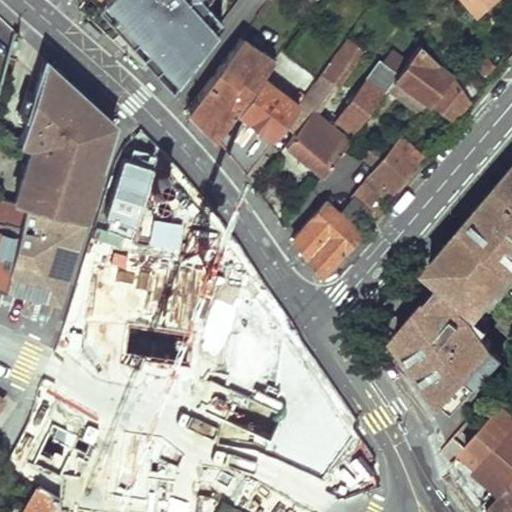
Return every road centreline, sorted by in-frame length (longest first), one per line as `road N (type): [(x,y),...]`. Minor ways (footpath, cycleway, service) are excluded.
road 1 (unknown): [(334,508),(44,363)]
road 2 (tertiary): [(317,326),(511,103)]
road 3 (secondary): [(156,121),(317,326)]
road 4 (secondary): [(23,0),(156,121)]
road 5 (residential): [(156,121),(248,0)]
road 6 (secondary): [(317,326),(396,452)]
